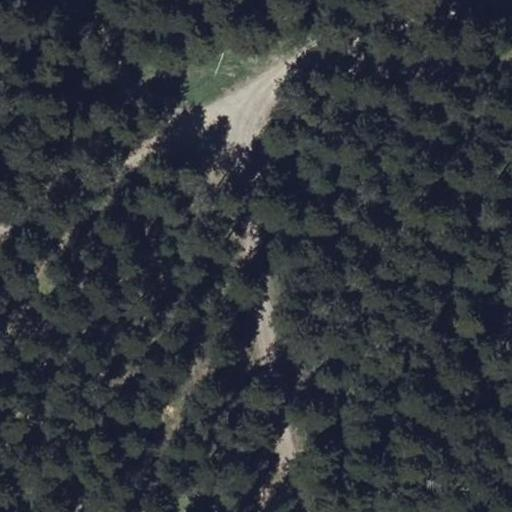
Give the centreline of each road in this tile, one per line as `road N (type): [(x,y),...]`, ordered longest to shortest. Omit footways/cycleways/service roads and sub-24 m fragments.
road 1 (track): [(511,10),(463,16),(48,207),(0,243)]
road 2 (track): [(307,511),(212,131)]
road 3 (track): [(103,57),(212,131)]
